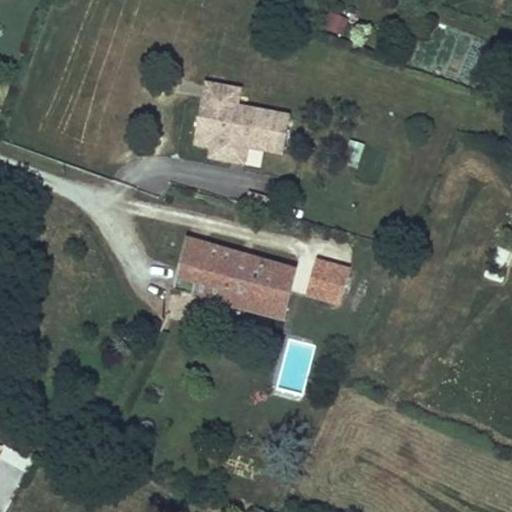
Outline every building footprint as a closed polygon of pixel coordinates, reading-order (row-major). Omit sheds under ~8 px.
[(341,36),(347,21),(331,14),(324,29),(341,36)] [(238,107),(240,90),(205,84),(202,100),(238,107)] [(283,154),(290,117),(238,107),(202,100),(194,145),(212,148),(211,152),(216,159),(227,162),(234,156),(236,146),(246,148),(283,154)] [(359,163),(365,146),(350,141),(345,159),(359,163)] [(243,165),(246,148),(236,146),(234,156),(227,162),(243,165)] [(283,321),(292,284),(294,272),(187,240),(173,290),(283,321)] [(511,279),(511,246),(501,241),(488,269),(493,271),(511,279)] [(318,263),(308,297),(342,307),(352,273),(318,263)] [(500,286),(504,277),(493,271),(489,280),(500,286)] [(245,352),(247,345),(240,343),(238,350),(245,352)] [(9,448),(0,464),(0,497),(10,502),(32,460),(9,448)]
